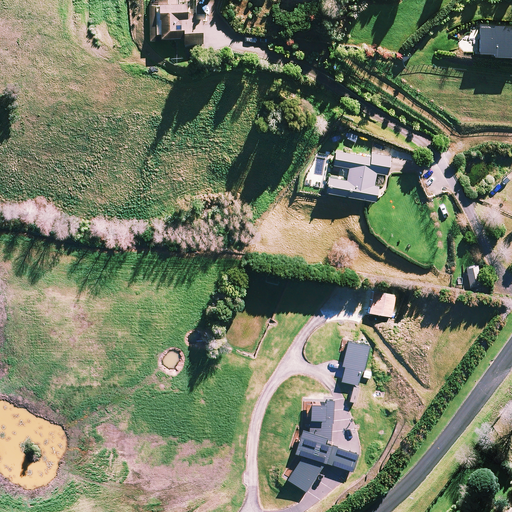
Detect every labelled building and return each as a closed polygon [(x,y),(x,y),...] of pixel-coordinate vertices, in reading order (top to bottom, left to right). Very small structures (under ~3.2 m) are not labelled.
[(202,42),(202,14),(195,14),(195,11),(187,11),(187,0),(180,0),(179,0),(159,0),(159,4),(150,4),(151,39),(161,39),(161,35),(184,35),(184,42),(202,42)] [(511,28),(480,27),(479,52),(493,52),(493,54),(511,55),(511,28)] [(370,155),(335,149),(333,163),(349,166),(347,179),(328,175),(325,190),(375,199),(378,185),(374,184),(376,172),(387,173),(390,156),(371,152),(370,155)] [(479,268),(466,271),(470,287),(482,284),(479,268)] [(394,294),(371,291),(368,313),(390,316),(394,294)] [(138,331),(139,332),(141,333),(142,334),(143,334),(144,334),(145,333),(146,333),(147,332),(148,332),(148,331),(149,330),(149,329),(149,328),(149,327),(149,325),(149,324),(148,324),(147,323),(146,322),(145,322),(144,321),(143,321),(142,321),(141,321),(140,322),(139,322),(138,323),(138,324),(137,325),(137,326),(137,327),(137,328),(137,329),(137,330),(138,331)] [(314,410),(314,414),(305,412),(302,429),(288,450),(306,462),(321,440),(322,436),(337,438),(335,453),(351,456),(358,418),(314,410)]
